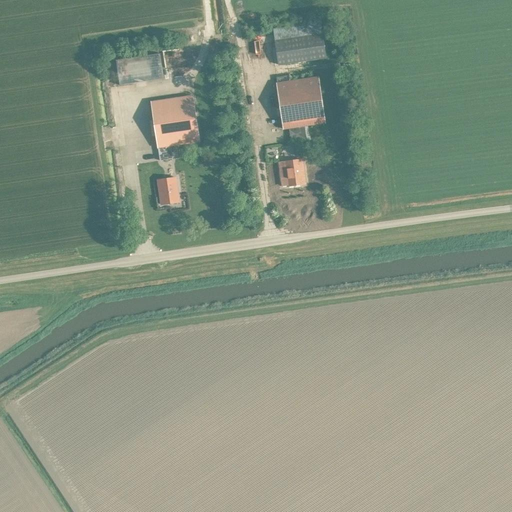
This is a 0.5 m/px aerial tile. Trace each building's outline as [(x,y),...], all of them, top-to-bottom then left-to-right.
[(272,28),(274,41),(322,34),(320,21),(272,28)] [(322,34),(274,41),(278,65),(325,58),(322,34)] [(158,54),(115,60),(119,86),(162,79),(158,54)] [(276,84),(283,129),(324,123),(317,78),(276,84)] [(151,102),(157,148),(159,161),(172,159),(170,146),(198,142),(192,96),(151,102)] [(306,141),(304,126),(288,129),(290,144),(301,142),(306,141)] [(284,170),(279,171),(281,186),(286,185),(286,187),(305,184),(301,160),(283,162),(284,170)] [(162,204),(180,202),(178,178),(160,179),(162,204)]
